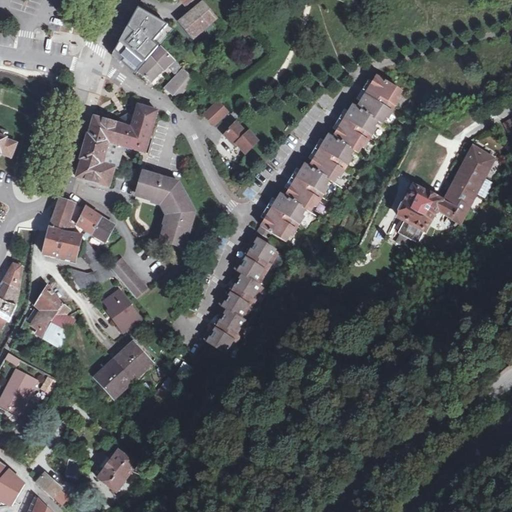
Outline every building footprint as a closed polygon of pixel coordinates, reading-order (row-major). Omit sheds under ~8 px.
[(212,27),(220,22),(207,2),(179,20),(195,44),(215,32),(212,27)] [(139,68),(158,46),(168,26),(139,8),(114,55),(115,56),(139,68)] [(177,100),(195,80),(182,69),(165,89),(177,100)] [(403,91),(378,76),(374,82),(362,101),(358,108),(354,105),(350,112),(338,131),(334,138),(330,135),(326,142),(314,161),(310,168),(306,165),(302,172),(290,191),(286,197),(282,195),(278,201),(266,221),(262,227),(258,232),(268,238),(271,233),(286,242),(290,236),(292,237),(304,218),(302,216),(306,210),(310,212),(314,206),(316,207),(328,188),(326,186),(330,180),(334,183),(338,176),(341,177),(353,158),(350,157),(354,150),(359,153),(363,146),(365,148),(377,128),(375,127),(379,120),(383,123),(387,117),(389,118),(401,98),(399,97),(403,91)] [(358,99),(362,101),(374,82),(370,79),(358,99)] [(229,113),(219,103),(205,115),(208,118),(215,126),(229,113)] [(139,106),(136,115),(129,113),(125,115),(120,118),(118,124),(95,118),(90,136),(89,136),(84,152),(82,159),(83,160),(77,178),(109,188),(115,170),(118,171),(119,167),(124,151),(125,147),(128,148),(146,153),(158,111),(139,106)] [(345,109),(334,128),(338,131),(350,112),(345,109)] [(239,145),(247,153),(257,144),(249,134),(247,136),(235,125),(225,136),(236,147),(239,145)] [(0,153),(12,158),(17,144),(4,138),(6,133),(0,130),(0,153)] [(321,139),(309,158),(314,161),(326,142),(321,139)] [(404,221),(398,234),(419,244),(436,211),(461,223),(494,159),(473,148),(444,202),(413,187),(398,218),(404,221)] [(285,188),(290,191),(302,172),(297,169),(285,188)] [(167,227),(164,238),(171,241),(170,245),(186,250),(196,214),(179,183),(143,172),(138,189),(141,190),(143,191),(141,198),(153,202),(154,198),(161,200),(160,204),(164,205),(170,218),(174,219),(171,228),(167,227)] [(278,201),(273,199),(261,218),(266,221),(278,201)] [(61,200),(51,227),(73,233),(74,227),(83,210),(74,206),(74,205),(61,200)] [(91,236),(102,219),(87,209),(79,227),(88,232),(84,238),(85,239),(87,242),(91,236)] [(114,228),(102,219),(91,236),(106,244),(114,228)] [(73,233),(51,227),(46,243),(45,256),(75,261),(81,235),(73,233)] [(258,232),(255,238),(252,243),(239,265),(235,270),(240,273),(237,278),(223,300),(220,305),(225,308),(222,314),(208,335),(205,341),(229,356),(249,323),(245,321),(264,288),(260,285),(280,253),(265,244),(268,238),(258,232)] [(99,256),(95,251),(87,242),(85,239),(82,253),(95,270),(89,273),(87,273),(76,278),(76,274),(73,275),(69,269),(66,270),(83,292),(93,287),(115,275),(103,260),(100,257),(99,256)] [(239,260),(239,265),(252,243),(248,245),(245,248),(242,252),(240,256),(239,260)] [(148,288),(124,259),(112,269),(136,298),(148,288)] [(3,282),(19,290),(22,268),(19,267),(20,265),(17,264),(18,266),(16,266),(14,265),(13,269),(3,282)] [(224,295),(223,300),(237,278),(233,280),(229,284),(227,287),(225,291),(224,295)] [(19,290),(3,282),(1,286),(3,287),(0,291),(0,299),(10,304),(14,305),(17,306),(21,291),(19,290)] [(55,320),(63,307),(46,286),(45,289),(47,290),(38,305),(43,310),(41,313),(55,320)] [(113,319),(124,333),(141,320),(120,291),(104,303),(115,318),(113,319)] [(10,304),(0,299),(0,316),(7,321),(10,322),(17,308),(17,306),(14,305),(10,304)] [(69,310),(63,307),(55,320),(45,339),(60,348),(73,325),(69,323),(70,321),(67,319),(68,317),(66,315),(69,310)] [(55,320),(41,313),(33,326),(39,330),(37,335),(45,339),(55,320)] [(208,332),(208,335),(222,314),(218,316),(214,319),(212,323),(210,326),(208,332)] [(133,344),(115,361),(133,381),(152,364),(133,344)] [(20,360),(9,353),(6,359),(17,366),(20,360)] [(56,373),(62,362),(56,358),(50,370),(56,374),(56,373)] [(133,381),(115,361),(96,378),(114,398),(133,381)] [(175,376),(187,382),(195,369),(183,362),(175,376)] [(22,405),(24,401),(35,381),(17,371),(0,401),(0,405),(19,416),(24,406),(22,405)] [(50,377),(43,390),(51,395),(59,382),(50,377)] [(167,379),(155,396),(167,405),(179,388),(167,379)] [(137,465),(119,451),(98,479),(117,493),(137,465)] [(9,471),(0,465),(0,483),(2,484),(9,471)] [(2,484),(1,486),(0,485),(0,501),(9,506),(12,507),(25,486),(9,471),(2,484)] [(36,481),(38,485),(62,506),(68,498),(61,491),(62,490),(46,475),(45,475),(43,473),(36,481)] [(49,511),(39,501),(36,509),(33,507),(31,511),(32,511),(49,511)]
